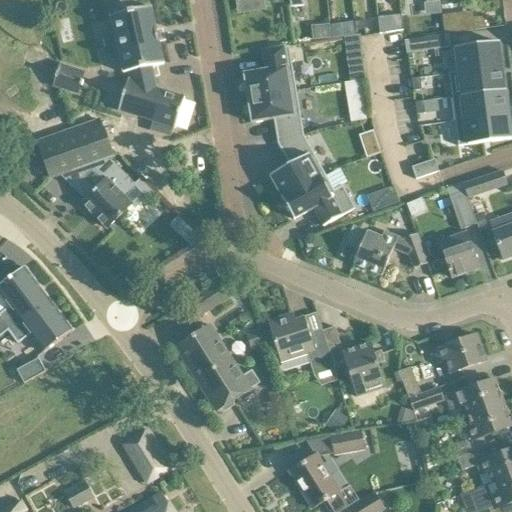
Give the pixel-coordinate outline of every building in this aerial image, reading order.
[(151,69),(164,66),(163,64),(158,44),(159,44),(159,41),(158,42),(156,33),(157,33),(156,31),(155,31),(151,11),(152,11),(151,9),(134,13),(130,0),(106,0),(107,1),(108,1),(111,18),(110,18),(111,20),(112,20),(124,73),(123,73),(123,75),(129,74),(131,82),(130,82),(128,81),(118,112),(120,113),(153,123),(150,132),(171,139),(173,130),(175,130),(185,99),(183,98),(183,99),(156,90),(151,69)] [(454,16),(442,18),(444,36),(448,35),(456,34),(454,16)] [(367,29),(366,21),(354,23),(355,31),(367,29)] [(402,22),(390,23),(391,31),(403,30),(402,22)] [(444,36),(424,38),(426,51),(450,48),(448,35),(444,36)] [(458,73),(502,67),(499,43),(455,49),(458,72),(458,73)] [(244,75),(248,99),(296,92),(289,47),(262,51),(266,71),(244,75)] [(66,91),(73,69),(59,64),(52,87),(66,91)] [(505,91),(502,67),(458,73),(458,72),(449,74),(452,98),(505,91)] [(420,78),(412,79),(414,92),(422,90),(420,78)] [(508,116),(505,91),(452,98),(455,123),(508,116)] [(278,145),(303,136),(296,92),(248,99),(252,124),(274,121),(278,145)] [(423,102),(415,103),(417,115),(425,114),(423,102)] [(508,116),(455,123),(458,147),(511,140),(508,116)] [(101,121),(38,143),(50,179),(60,175),(64,174),(90,165),(109,158),(112,157),(108,144),(108,143),(101,121)] [(367,156),(383,153),(378,130),(362,133),(367,156)] [(282,199),(325,175),(303,136),(278,145),(289,166),(270,177),(282,199)] [(136,185),(109,158),(90,165),(92,167),(106,181),(82,204),(107,229),(131,205),(123,197),(136,185)] [(434,160),(412,168),(416,180),(438,172),(434,160)] [(90,165),(64,174),(74,184),(92,167),(90,165)] [(465,192),(468,200),(507,186),(503,172),(463,185),(465,192)] [(325,175),(282,199),(294,220),(313,210),(323,227),(355,210),(342,186),(334,191),(325,175)] [(375,209),(397,203),(394,188),(371,194),(375,209)] [(477,225),(468,200),(465,192),(449,197),(461,230),(477,225)] [(511,215),(511,216),(511,218),(511,225),(492,233),(502,261),(511,257),(511,215)] [(178,218),(170,226),(191,247),(199,239),(178,218)] [(354,263),(353,265),(382,277),(393,249),(409,256),(414,269),(427,264),(417,236),(402,240),(384,232),(381,238),(367,232),(354,263)] [(438,243),(451,279),(480,269),(466,233),(438,243)] [(0,294),(10,307),(0,314),(0,337),(8,332),(7,331),(48,300),(24,268),(0,286),(0,294)] [(230,298),(220,283),(183,306),(193,321),(230,298)] [(48,300),(7,331),(8,332),(18,345),(31,335),(44,353),(72,332),(48,300)] [(284,317),(268,322),(281,363),(307,355),(313,374),(334,367),(322,332),(310,336),(304,319),(286,324),(284,317)] [(210,326),(208,327),(176,348),(196,380),(217,412),(220,410),(225,412),(233,406),(234,401),(250,391),(250,390),(259,384),(251,372),(242,378),(230,358),(216,336),(210,326)] [(335,328),(322,332),(334,367),(346,363),(357,397),(386,388),(378,364),(385,362),(381,351),(374,354),(371,344),(343,353),(335,328)] [(247,334),(252,350),(265,346),(260,330),(247,334)] [(450,374),(486,361),(477,336),(434,351),(438,363),(446,361),(450,374)] [(39,359),(17,371),(24,384),(46,372),(39,359)] [(411,368),(399,372),(408,400),(420,395),(411,368)] [(468,416),(503,403),(495,380),(444,399),(448,410),(464,404),(468,416)] [(439,390),(438,389),(420,395),(408,400),(413,412),(417,411),(420,410),(443,402),(439,390)] [(460,443),(464,456),(484,449),(487,448),(483,438),(511,427),(503,403),(468,416),(472,427),(465,429),(469,440),(460,443)] [(335,411),(325,426),(338,435),(348,420),(335,411)] [(150,431),(121,447),(145,488),(174,472),(150,431)] [(362,431),(332,437),(335,457),(365,451),(362,431)] [(484,449),(464,456),(457,459),(462,472),(478,466),(481,475),(488,472),(492,484),(511,476),(511,450),(488,459),(484,449)] [(316,455),(289,472),(313,510),(340,493),(316,455)] [(511,476),(492,484),(470,492),(477,511),(501,511),(500,508),(511,503),(511,476)] [(85,483),(65,494),(73,509),(94,498),(85,483)] [(132,511),(172,511),(161,495),(132,511)] [(374,495),(349,509),(350,511),(379,511),(383,510),(374,495)]
